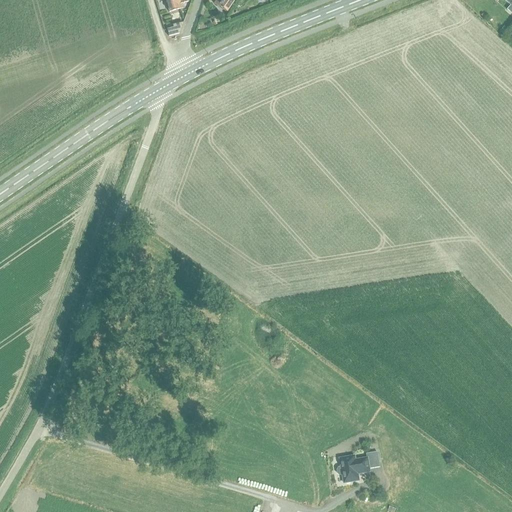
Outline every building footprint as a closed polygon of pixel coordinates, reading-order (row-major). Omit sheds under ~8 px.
[(182,4),(188,2),(187,0),(165,0),(169,12),(183,8),(182,4)] [(216,0),(214,4),(226,13),(235,0),(216,0)] [(511,0),(503,0),(511,6),(507,10),(511,14),(511,0)] [(179,34),(183,23),(172,26),(173,28),(167,30),(168,37),(179,34)] [(371,451),(373,468),(383,467),(382,450),(371,451)] [(370,473),(368,459),(356,461),(355,457),(340,459),(341,468),(339,468),(337,471),(338,474),(340,476),(343,476),(344,484),(359,481),(358,475),(370,473)]
